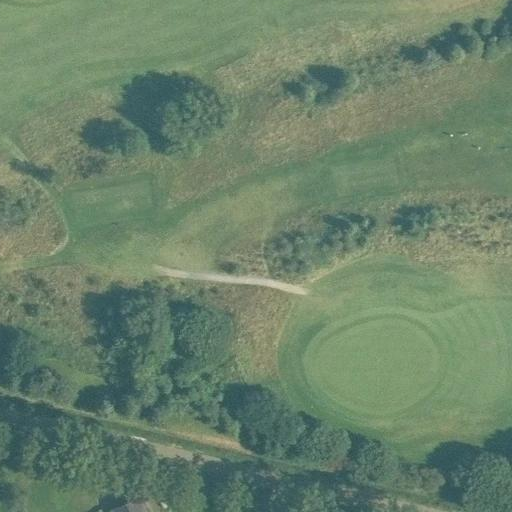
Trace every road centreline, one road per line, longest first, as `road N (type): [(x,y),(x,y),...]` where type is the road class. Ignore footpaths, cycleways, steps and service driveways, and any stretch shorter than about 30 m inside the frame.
road 1 (unclassified): [(0,411),(410,511)]
road 2 (track): [(0,436),(315,511)]
